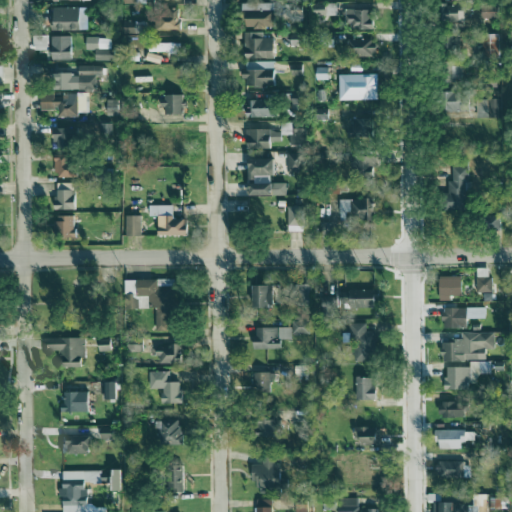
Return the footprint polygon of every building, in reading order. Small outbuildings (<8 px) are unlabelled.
[(241,3),(241,11),(272,10),(272,2),(241,3)] [(336,3),(312,3),(313,16),(336,15),(336,3)] [(461,21),(461,4),(442,4),(442,22),(461,21)] [(480,18),(497,18),(498,5),(481,4),(480,18)] [(52,30),(87,29),(87,7),(52,7),(52,30)] [(155,29),(179,30),(179,9),(155,8),(155,29)] [(345,28),(371,29),(371,9),(346,8),(345,28)] [(245,28),(273,27),(272,10),(244,12),(245,28)] [(145,21),(122,21),(122,33),(146,32),(145,21)] [(273,38),(262,38),(262,32),(244,32),(244,59),(273,58),(273,38)] [(497,34),(482,34),(483,55),(498,55),(497,34)] [(51,36),(51,59),(71,59),(70,35),(51,36)] [(85,49),(94,49),(94,60),(110,60),(110,37),(85,37),(85,49)] [(374,38),(348,39),(348,57),(374,56),(374,38)] [(180,43),(148,42),(148,52),(180,52),(180,43)] [(273,85),(273,61),(243,62),(243,85),(273,85)] [(461,62),(445,62),(446,79),(461,78),(461,62)] [(53,90),(94,89),(94,75),(102,75),(101,64),(77,65),(77,72),(53,73),(53,90)] [(316,66),(327,67),(327,80),(316,80),(316,66)] [(376,73),(338,74),(338,100),(377,99),(376,73)] [(463,111),(462,91),(443,92),(443,112),(463,111)] [(56,115),(87,114),(86,92),(39,93),(39,108),(56,108),(56,115)] [(182,113),(181,93),(162,94),(162,113),(182,113)] [(117,114),(118,99),(106,98),(106,114),(117,114)] [(499,99),(475,98),(475,118),(499,119),(499,99)] [(272,99),(246,99),(245,116),(271,116),(272,99)] [(348,135),(369,136),(370,118),(349,117),(348,135)] [(246,148),(269,148),(269,141),(280,141),(280,134),(288,134),(288,143),(305,143),(304,128),(291,128),(291,122),(279,122),(279,128),(245,129),(246,148)] [(53,146),(75,146),(75,127),(53,126),(53,146)] [(286,171),(300,172),(300,152),(287,152),(286,171)] [(53,176),(75,176),(75,160),(67,160),(67,154),(54,153),(53,176)] [(348,156),(350,171),(366,169),(364,154),(348,156)] [(248,194),(285,194),(285,182),(272,182),(272,157),(249,157),(248,194)] [(446,166),(446,193),(443,193),(443,210),(467,209),(466,165),(446,166)] [(74,208),(74,182),(54,182),(55,209),(74,208)] [(338,219),(371,219),(370,198),(338,198),(338,219)] [(172,204),(148,204),(148,215),(157,215),(156,234),(186,235),(186,218),(172,218),(172,204)] [(287,230),(302,231),(302,205),(287,205),(287,230)] [(73,236),(73,214),(55,214),(55,236),(73,236)] [(124,235),(140,235),(140,214),(124,214),(124,235)] [(500,214),(484,215),(484,230),(501,230),(500,214)] [(461,275),(438,276),(438,299),(449,299),(449,295),(461,295),(461,275)] [(490,292),(491,277),(475,276),(475,292),(490,292)] [(123,279),(123,308),(154,307),(154,328),(175,328),(173,278),(123,279)] [(309,284),(298,283),(296,298),(307,299),(309,284)] [(252,284),(252,306),(273,305),(272,284),(252,284)] [(379,289),(349,289),(349,305),(378,306),(379,289)] [(484,307),(442,307),(441,327),(465,327),(465,318),(484,318),(484,307)] [(307,335),(308,321),(291,320),(291,334),(307,335)] [(365,322),(351,323),(352,361),(374,360),(374,330),(365,330),(365,322)] [(253,348),(280,348),(280,338),(291,338),(290,326),(253,327),(253,348)] [(493,331),(460,332),(461,339),(441,340),(441,360),(484,360),(484,349),(493,348),(493,331)] [(59,367),(83,366),(82,337),(43,337),(43,350),(59,349),(59,367)] [(98,339),(110,339),(111,351),(99,352),(98,339)] [(126,351),(141,351),(140,339),(126,339),(126,351)] [(157,363),(179,362),(179,344),(156,345),(157,363)] [(489,373),(489,361),(468,361),(468,366),(444,366),(444,389),(467,389),(467,383),(476,383),(476,373),(489,373)] [(168,371),(148,371),(148,388),(161,388),(161,403),(179,402),(179,381),(168,381),(168,371)] [(269,371),(253,371),(252,391),(268,392),(269,371)] [(373,399),(374,377),(355,376),(354,399),(373,399)] [(115,397),(103,397),(103,381),(115,381),(115,397)] [(87,390),(62,391),(62,411),(87,411),(87,390)] [(463,417),(464,401),(439,401),(438,416),(463,417)] [(256,436),(274,436),(273,418),(256,419),(256,436)] [(180,443),(180,419),(155,419),(156,444),(180,443)] [(100,439),(111,439),(111,426),(99,427),(100,439)] [(353,445),(376,445),(376,427),(353,427),(353,445)] [(473,430),(436,429),(435,448),(460,448),(461,440),(473,440),(473,430)] [(60,434),(60,453),(88,454),(89,435),(60,434)] [(278,456),(262,457),(262,463),(251,463),(251,481),(257,481),(257,490),(278,489),(278,456)] [(434,461),(435,478),(463,477),(462,460),(434,461)] [(182,464),(166,465),(167,490),(182,490),(182,464)] [(110,490),(120,490),(121,468),(111,468),(110,490)] [(61,511),(86,510),(85,482),(100,482),(100,470),(61,471),(61,486),(60,486),(61,511)] [(439,502),(439,493),(426,493),(427,502),(431,501),(431,511),(456,511),(459,511),(459,501),(439,502)] [(486,494),(471,493),(470,511),(475,511),(475,507),(485,508),(486,494)] [(508,496),(488,497),(488,508),(509,508),(508,496)] [(357,511),(357,497),(337,498),(337,511),(357,511)] [(271,511),(271,498),(253,499),(253,511),(271,511)] [(307,511),(307,499),(295,499),(295,511),(307,511)]
